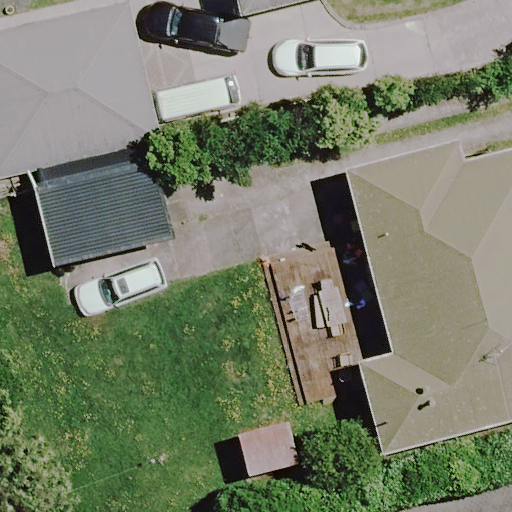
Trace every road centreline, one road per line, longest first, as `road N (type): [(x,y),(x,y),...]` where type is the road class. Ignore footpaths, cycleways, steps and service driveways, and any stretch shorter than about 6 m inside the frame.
road 1 (unknown): [(511,184),(180,260)]
road 2 (unknown): [(511,43),(438,96),(356,115),(248,125)]
